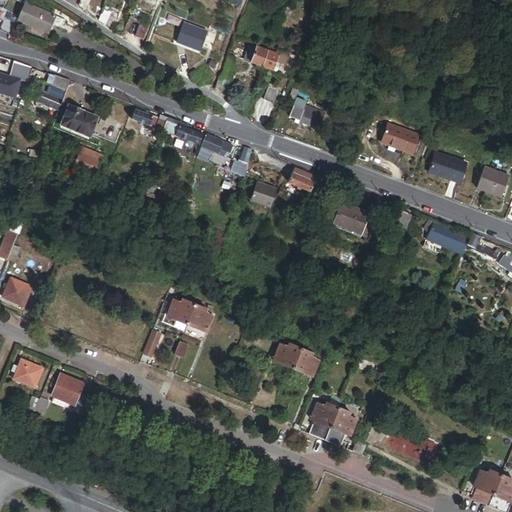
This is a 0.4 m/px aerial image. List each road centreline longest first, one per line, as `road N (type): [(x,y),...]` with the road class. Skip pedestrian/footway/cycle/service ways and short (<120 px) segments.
road 1 (residential): [(448,511),(160,404),(129,376),(0,323)]
road 2 (tertiary): [(240,130),(511,232)]
road 3 (tertiary): [(0,45),(240,130)]
road 4 (residential): [(55,0),(235,112),(240,130)]
road 5 (secondary): [(0,461),(117,511)]
